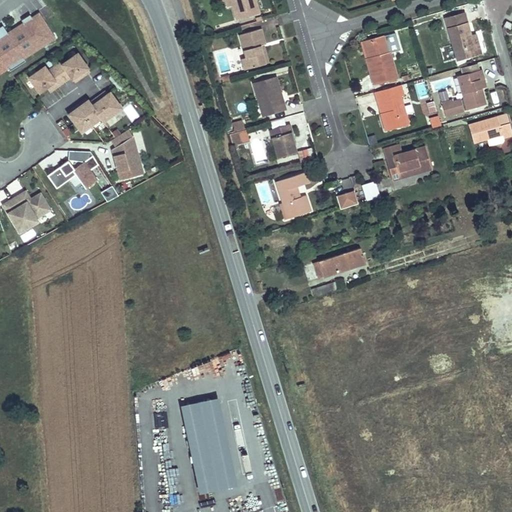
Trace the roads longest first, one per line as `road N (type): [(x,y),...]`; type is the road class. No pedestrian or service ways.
road 1 (secondary): [(152,0),(310,511)]
road 2 (residential): [(347,166),(310,36)]
road 3 (residential): [(310,36),(437,0)]
